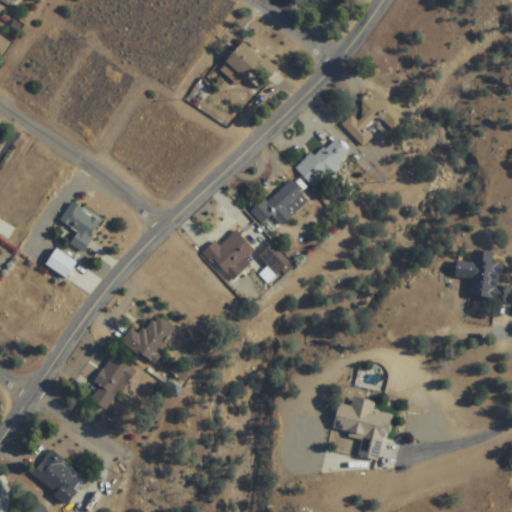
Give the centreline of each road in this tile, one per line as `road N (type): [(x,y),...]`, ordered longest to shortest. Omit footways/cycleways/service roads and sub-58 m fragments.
road 1 (residential): [(385,0),(293,113),(132,262),(0,443)]
road 2 (residential): [(173,222),(0,103)]
road 3 (residential): [(115,448),(0,367)]
